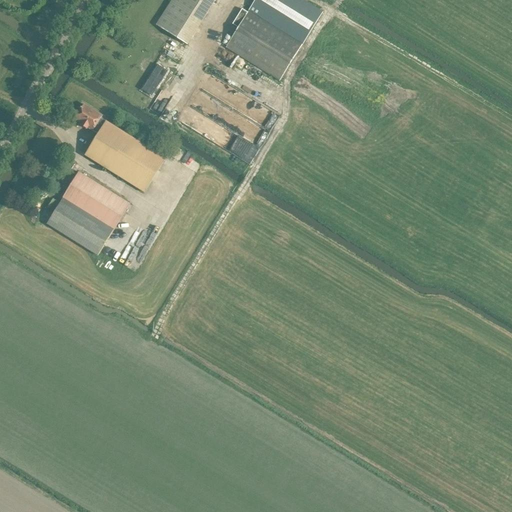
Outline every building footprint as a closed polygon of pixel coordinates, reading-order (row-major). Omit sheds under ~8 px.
[(170,0),(155,24),(186,44),(214,0),(170,0)] [(238,26),(226,45),(237,52),(280,79),(323,11),(305,0),(254,0),(247,11),(242,8),(233,23),(238,26)] [(158,64),(142,89),(152,95),(168,70),(158,64)] [(84,104),(75,118),(81,122),(80,124),(87,128),(88,127),(93,130),(98,133),(105,121),(100,118),(102,115),(84,104)] [(98,133),(84,155),(144,192),(166,157),(106,120),(105,121),(98,133)] [(176,159),(182,149),(173,144),(168,154),(176,159)] [(98,254),(114,229),(131,203),(79,171),(62,197),(63,198),(48,223),(98,254)]
